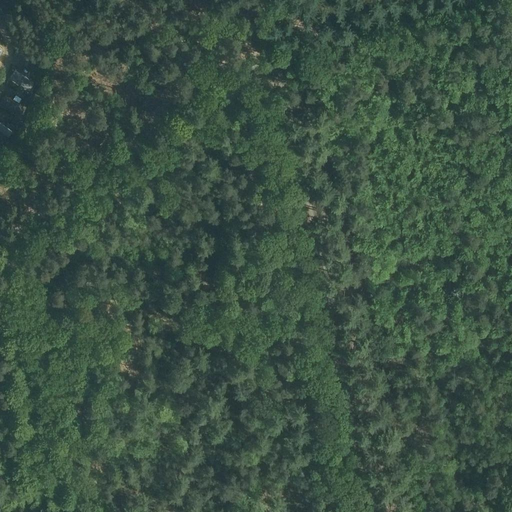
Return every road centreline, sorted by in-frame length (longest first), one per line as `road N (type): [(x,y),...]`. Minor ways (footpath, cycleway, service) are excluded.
road 1 (track): [(375,511),(265,0)]
road 2 (track): [(0,239),(53,206),(176,98),(278,56)]
road 3 (track): [(44,511),(3,237)]
